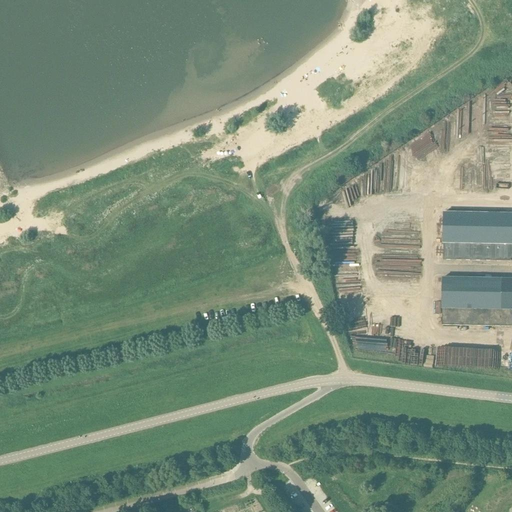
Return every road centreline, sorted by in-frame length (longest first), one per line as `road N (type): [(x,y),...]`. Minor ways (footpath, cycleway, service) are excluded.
road 1 (tertiary): [(0,461),(338,379)]
road 2 (unclassified): [(103,511),(239,474),(257,430),(338,379)]
road 3 (track): [(280,466),(378,455),(511,469)]
road 4 (tertiary): [(338,379),(511,398)]
